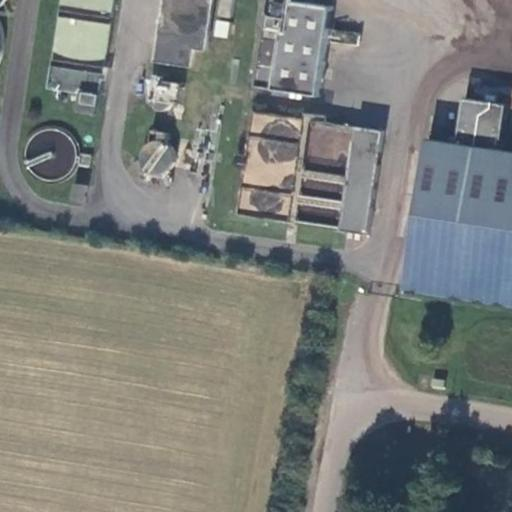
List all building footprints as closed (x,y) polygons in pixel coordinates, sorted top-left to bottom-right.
[(110,13),(111,0),(59,0),(59,7),(110,13)] [(181,66),(184,48),(195,49),(202,0),(152,0),(144,60),(181,66)] [(219,0),(216,16),(230,18),(233,0),(219,0)] [(265,16),(254,88),(318,97),(331,8),(292,2),(289,20),(265,16)] [(56,17),(52,55),(105,60),(109,22),(56,17)] [(76,103),(94,107),(101,73),(50,63),(45,88),(78,94),(76,103)] [(150,101),(172,107),(178,85),(156,79),(150,101)] [(458,144),(501,150),(508,105),(464,99),(458,144)] [(244,183),(293,187),(300,117),(251,112),(244,183)] [(384,132),(355,128),(340,232),(368,236),(384,132)] [(151,133),(135,171),(164,182),(179,144),(151,133)] [(428,140),(406,290),(508,305),(511,276),(511,151),(501,150),(458,144),(428,140)] [(71,171),(66,150),(34,158),(40,179),(71,171)] [(73,183),(71,200),(84,202),(86,184),(73,183)] [(240,189),(240,209),(280,210),(280,190),(240,189)]
